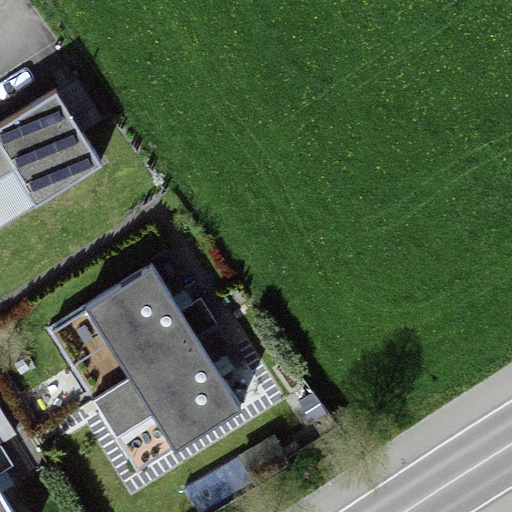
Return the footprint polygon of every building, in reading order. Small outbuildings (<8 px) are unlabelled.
[(0,219),(104,158),(57,80),(0,113),(0,219)] [(151,253),(83,296),(131,371),(93,395),(117,431),(154,407),(176,441),(242,399),(223,369),(235,361),(230,353),(226,347),(234,342),(200,291),(194,295),(190,289),(185,281),(174,288),(151,253)] [(299,395),(313,418),(325,410),(312,388),(299,395)] [(0,437),(16,428),(0,402),(0,437)] [(288,453),(274,430),(237,452),(251,475),(288,453)] [(0,511),(19,511),(0,480),(0,511)]
